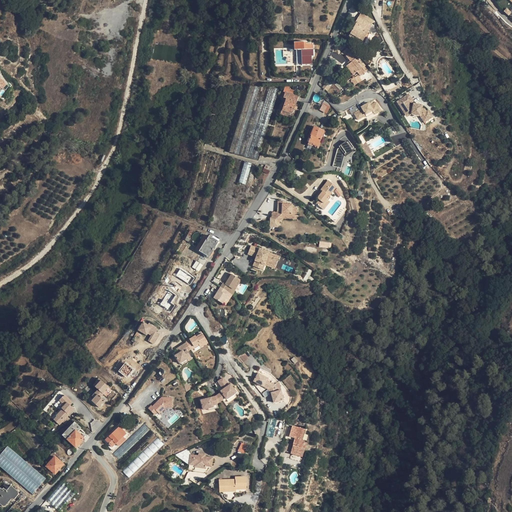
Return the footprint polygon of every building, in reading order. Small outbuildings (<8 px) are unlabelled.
[(361,13),(358,18),(371,25),(374,20),(361,13)] [(355,24),(350,34),(363,41),(363,39),(367,32),(371,25),(358,18),(355,23),(355,24)] [(350,34),(348,36),(361,43),(363,41),(350,34)] [(296,65),(311,64),(311,56),(313,56),(313,43),(306,44),(306,42),(294,42),(294,50),(295,50),(296,65)] [(351,51),(346,55),(350,60),(351,62),(349,64),(346,66),(353,75),(357,72),(360,76),(367,70),(351,51)] [(354,77),(351,79),(354,85),(361,80),(358,75),(354,78),(354,77)] [(250,84),(229,152),(239,155),(260,87),(250,84)] [(260,87),(239,155),(248,157),(270,87),(261,85),(260,87)] [(270,87),(248,157),(257,160),(279,88),(270,86),(270,87)] [(286,98),(282,110),(292,113),(294,109),(295,106),(298,96),(293,94),(294,90),(289,89),(290,87),(285,86),(283,92),(285,92),(283,97),(286,98)] [(410,93),(396,101),(406,117),(413,113),(416,117),(420,115),(425,123),(435,117),(429,109),(426,111),(420,100),(416,103),(410,93)] [(324,102),(320,110),(327,113),(331,106),(324,102)] [(366,114),(373,110),(374,113),(375,114),(381,111),(376,102),(370,105),(369,103),(361,107),(362,109),(354,113),(358,120),(367,115),(366,114)] [(311,135),(308,142),(313,144),(312,146),(317,148),(320,139),(324,130),(314,126),(310,135),(311,135)] [(368,154),(372,152),(366,139),(361,142),(368,154)] [(203,149),(184,217),(191,219),(202,182),(210,151),(203,149)] [(245,161),(238,183),(245,185),(252,163),(245,161)] [(319,196),(318,197),(318,198),(318,199),(319,200),(316,204),(324,210),(330,201),(328,200),(331,197),(329,196),(336,187),(328,180),(321,190),(322,191),(319,196)] [(202,182),(191,219),(198,221),(209,184),(202,182)] [(209,184),(198,221),(206,223),(216,186),(209,184)] [(345,200),(330,218),(335,222),(346,208),(345,208),(346,205),(346,202),(345,200)] [(296,219),(297,208),(292,208),(292,204),(286,204),(286,201),(278,201),(278,206),(280,206),(279,212),(277,214),(276,213),(275,212),(274,212),(273,212),(272,213),(272,214),(272,215),(272,216),(270,218),(270,223),(275,223),(277,220),(279,222),(283,218),(296,219)] [(204,235),(196,249),(205,254),(206,251),(210,254),(219,241),(209,235),(208,238),(204,235)] [(275,269),(281,256),(252,243),(247,254),(256,258),(252,265),(263,271),(266,265),(275,269)] [(186,245),(169,271),(182,280),(199,254),(186,245)] [(203,265),(196,261),(192,267),(198,271),(203,265)] [(182,280),(169,271),(147,305),(159,314),(182,280)] [(223,283),(220,287),(226,290),(229,292),(232,294),(235,290),(232,289),(238,278),(229,273),(226,277),(228,279),(227,281),(225,284),(223,283)] [(238,278),(232,289),(235,290),(241,280),(238,278)] [(220,287),(213,298),(222,303),(227,295),(224,294),(226,290),(220,287)] [(157,329),(151,326),(151,327),(148,325),(143,322),(138,330),(143,333),(144,331),(148,333),(151,335),(148,341),(153,344),(158,334),(155,332),(157,329)] [(185,342),(186,343),(190,349),(191,350),(194,348),(194,346),(198,343),(200,343),(203,343),(207,341),(203,335),(197,338),(196,336),(195,335),(185,342)] [(175,355),(180,363),(181,362),(187,358),(187,357),(190,355),(187,351),(190,349),(186,343),(180,347),(181,348),(178,350),(174,353),(175,355)] [(241,356),(245,361),(250,358),(246,353),(241,356)] [(258,373),(253,381),(269,389),(274,384),(271,382),(267,380),(268,379),(258,373)] [(223,378),(218,381),(223,389),(221,391),(222,392),(218,394),(222,400),(225,397),(226,398),(236,392),(230,384),(228,385),(223,378)] [(97,384),(95,387),(98,389),(100,391),(102,393),(108,387),(101,380),(97,384)] [(271,393),(273,402),(283,400),(281,390),(277,391),(276,383),(274,384),(269,389),(268,389),(269,393),(271,393)] [(98,389),(92,396),(94,398),(97,394),(100,391),(98,389)] [(94,398),(91,401),(99,407),(105,401),(101,397),(97,394),(94,398)] [(64,395),(59,400),(62,402),(65,405),(62,408),(61,408),(62,409),(56,416),(57,416),(54,419),(59,425),(62,422),(65,424),(70,419),(67,416),(69,415),(69,414),(67,413),(72,407),(70,405),(72,402),(64,395)] [(201,400),(203,409),(208,408),(213,407),(212,405),(217,404),(217,403),(215,396),(201,400)] [(153,406),(152,405),(149,408),(155,414),(158,411),(161,413),(167,407),(173,407),(173,397),(162,397),(153,406)] [(63,435),(76,447),(80,443),(79,442),(80,441),(81,442),(84,438),(77,432),(80,428),(74,422),(63,435)] [(24,424),(11,435),(28,454),(41,443),(24,424)] [(188,424),(166,445),(172,451),(193,429),(188,424)] [(291,454),(299,456),(302,447),(303,447),(305,440),(302,440),(305,429),(291,425),(287,438),(294,440),(293,444),(291,454)] [(105,440),(108,443),(107,444),(113,450),(130,434),(127,432),(126,433),(120,426),(105,440)] [(247,445),(241,443),(238,450),(244,452),(247,445)] [(46,478),(7,446),(1,454),(39,486),(46,478)] [(39,486),(1,454),(0,454),(0,466),(33,494),(39,486)] [(199,455),(191,454),(190,465),(195,465),(195,466),(207,467),(207,466),(212,467),(214,457),(205,456),(199,455)] [(55,456),(46,466),(55,474),(63,464),(55,456)] [(141,466),(135,459),(124,470),(130,477),(141,466)] [(235,476),(235,478),(219,479),(220,491),(236,490),(236,489),(247,488),(247,476),(235,476)] [(18,492),(11,485),(5,492),(0,487),(0,493),(2,495),(0,497),(0,500),(4,504),(10,497),(12,499),(18,492)] [(18,493),(18,492),(12,499),(10,497),(4,504),(0,500),(0,497),(2,495),(0,493),(0,504),(2,506),(3,506),(4,506),(5,506),(11,499),(12,499),(13,499),(14,499),(18,494),(18,493)]
